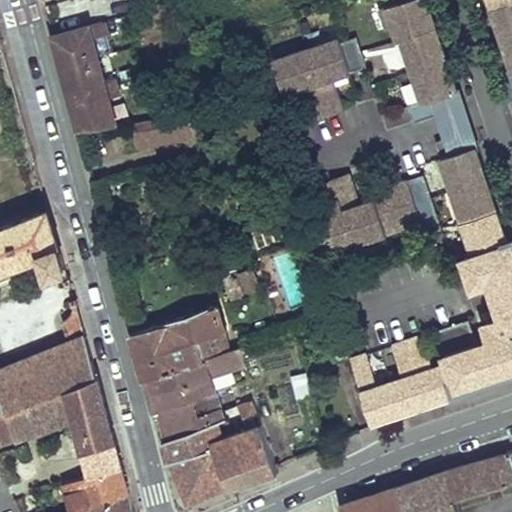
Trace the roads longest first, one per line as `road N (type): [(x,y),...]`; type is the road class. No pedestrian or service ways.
road 1 (tertiary): [(24,0),(161,511)]
road 2 (tertiary): [(254,511),(511,408)]
road 3 (residential): [(302,165),(496,110)]
